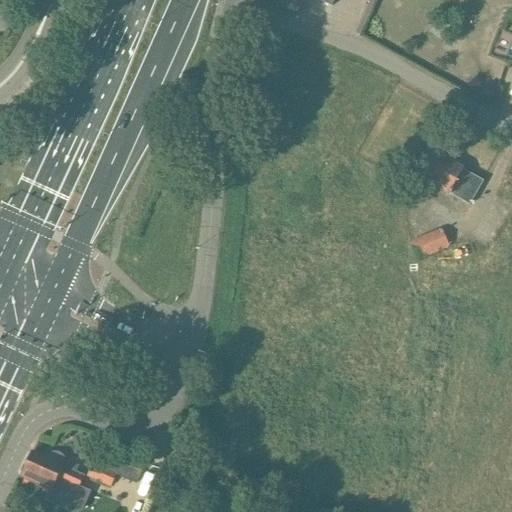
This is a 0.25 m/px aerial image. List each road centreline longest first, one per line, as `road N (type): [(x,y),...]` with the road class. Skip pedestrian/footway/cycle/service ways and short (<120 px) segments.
road 1 (unclassified): [(182,361),(204,277),(212,74),(224,10)]
road 2 (primary): [(50,292),(183,0)]
road 3 (unclassified): [(511,135),(359,48),(224,10)]
road 4 (primary): [(132,0),(7,272)]
road 5 (unclassified): [(0,484),(41,414),(79,409),(128,430),(149,425),(166,409),(182,361)]
road 6 (unclassified): [(40,313),(126,353),(182,361)]
road 7 (unclassified): [(182,361),(50,292)]
